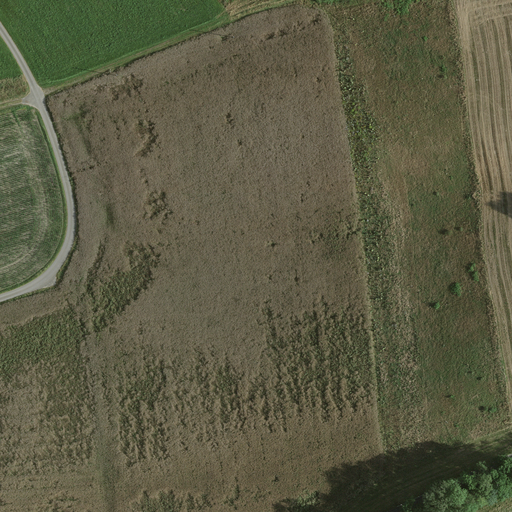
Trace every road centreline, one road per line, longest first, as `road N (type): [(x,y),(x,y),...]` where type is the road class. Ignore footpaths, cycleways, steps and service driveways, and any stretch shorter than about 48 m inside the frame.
road 1 (track): [(0,27),(38,97),(71,213),(54,267),(0,297)]
road 2 (unclassified): [(399,511),(511,460)]
